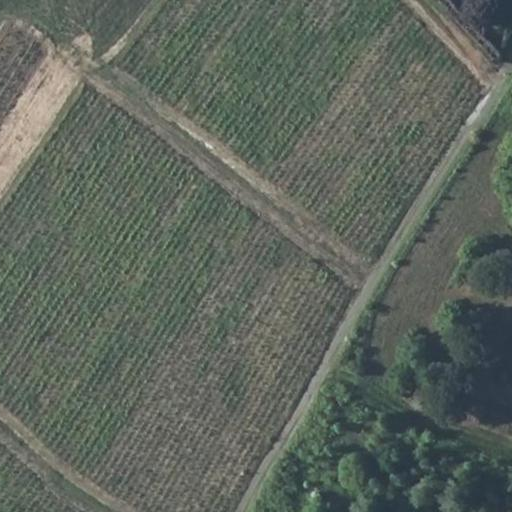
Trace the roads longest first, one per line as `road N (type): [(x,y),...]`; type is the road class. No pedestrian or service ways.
road 1 (track): [(494,87),(243,511)]
road 2 (track): [(414,0),(494,87),(511,59)]
